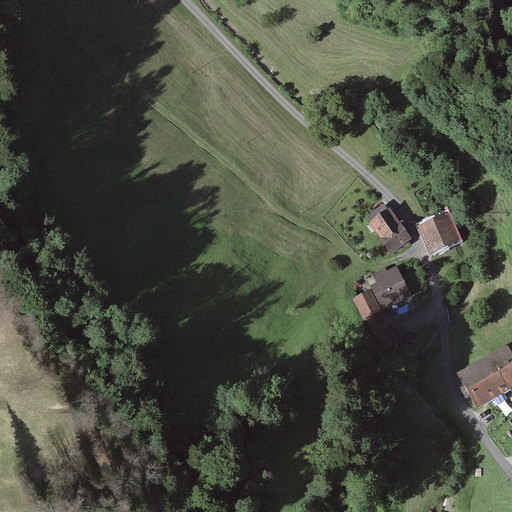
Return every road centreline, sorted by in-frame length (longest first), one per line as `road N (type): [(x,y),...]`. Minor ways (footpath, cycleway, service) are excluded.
road 1 (residential): [(185,0),(403,213),(443,310),(449,379),(511,476)]
road 2 (track): [(405,511),(400,372),(421,320),(440,300)]
